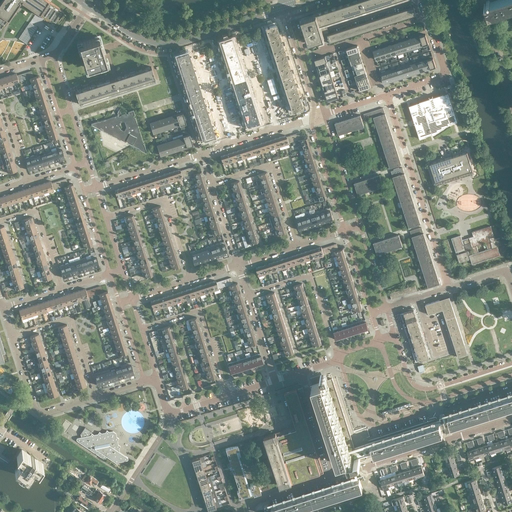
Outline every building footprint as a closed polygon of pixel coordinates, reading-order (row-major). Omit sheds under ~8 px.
[(0,29),(1,30),(20,2),(21,3),(22,2),(39,13),(38,14),(41,16),(42,15),(50,20),(50,19),(55,22),(58,19),(59,20),(64,13),(58,8),(59,7),(48,0),(3,0),(2,3),(0,2),(0,3),(0,29)] [(369,9),(396,0),(358,0),(316,14),(316,13),(314,14),(313,14),(313,15),(299,19),(300,22),(302,22),(307,35),(308,38),(306,39),(306,41),(307,44),(309,43),(312,42),(316,41),(318,46),(330,42),(327,34),(329,34),(327,28),(325,23),(360,12),(369,9)] [(488,15),(511,7),(511,0),(500,0),(484,5),(485,6),(488,15)] [(416,15),(413,7),(407,9),(408,11),(410,17),(416,15)] [(410,17),(408,11),(407,9),(402,10),(403,13),(404,18),(404,19),(410,17)] [(404,18),(403,13),(402,10),(396,12),(397,15),(399,20),(404,19),(404,18)] [(399,20),(397,15),(396,12),(390,14),(391,17),(393,22),(399,20)] [(393,22),(391,17),(390,14),(385,16),(386,19),(387,24),(393,22)] [(387,24),(386,19),(385,16),(379,18),(380,21),(381,26),(387,24)] [(381,26),(380,21),(379,18),(373,20),(374,22),(376,28),(381,26)] [(376,28),(374,22),(373,20),(367,21),(368,24),(370,29),(370,30),(376,28)] [(27,43),(37,26),(29,21),(19,38),(27,43)] [(370,29),(368,24),(367,21),(362,23),(363,26),(364,31),(370,30),(370,29)] [(280,35),(278,32),(280,31),(279,29),(278,29),(276,26),(275,24),(276,24),(275,23),(269,26),(269,25),(267,26),(265,27),(269,41),(280,38),(279,35),(280,35)] [(364,31),(363,26),(362,23),(356,25),(357,28),(358,33),(364,31)] [(358,33),(357,28),(356,25),(353,26),(350,27),(351,30),(353,35),(358,33)] [(353,35),(351,30),(350,27),(347,28),(344,29),(345,32),(347,37),(353,35)] [(347,37),(345,32),(344,29),(342,30),(339,31),(340,34),(341,39),(347,37)] [(341,39),(340,34),(339,31),(336,31),(333,32),(334,35),(336,40),(336,41),(341,39)] [(336,40),(334,35),(333,32),(329,34),(327,34),(330,42),(330,43),(336,41),(336,40)] [(423,45),(428,43),(425,34),(420,36),(423,45)] [(79,42),(81,49),(81,50),(87,67),(106,61),(106,60),(100,42),(98,36),(79,43),(79,42)] [(424,47),(423,45),(420,36),(415,38),(419,49),(424,47)] [(236,49),(235,46),(237,45),(236,43),(234,43),(233,40),(232,40),(232,38),(232,37),(225,40),(225,39),(223,40),(221,41),(226,55),(236,52),(235,50),(236,49)] [(284,49),(283,46),(285,45),(284,42),(283,43),(282,43),(281,39),(281,40),(280,38),(269,41),(274,55),(284,51),(284,49)] [(419,49),(415,38),(410,39),(413,50),(419,49)] [(413,50),(410,39),(405,41),(407,50),(408,52),(413,50)] [(407,50),(405,41),(399,43),(402,52),(403,52),(407,50)] [(402,52),(399,43),(394,44),(397,53),(398,55),(403,54),(403,52),(402,52)] [(397,53),(394,44),(389,46),(392,57),(393,57),(392,55),(397,53)] [(359,51),(357,45),(346,49),(348,54),(359,51)] [(392,57),(389,46),(384,48),(387,59),(392,57)] [(387,59),(384,48),(379,49),(381,58),(382,58),(382,60),(387,59)] [(381,58),(379,49),(373,51),(374,54),(376,60),(381,58)] [(192,63),(191,60),(193,59),(192,57),(190,57),(189,54),(188,54),(188,52),(188,51),(181,54),(179,54),(177,55),(182,69),(192,66),(192,64),(192,63)] [(289,63),(287,60),(289,59),(288,56),(287,57),(285,53),(285,54),(284,51),(274,55),(278,69),(289,65),(288,63),(289,63)] [(350,60),(361,56),(360,53),(359,51),(348,54),(350,60)] [(240,63),(239,60),(241,59),(240,56),(238,57),(237,54),(236,52),(226,55),(230,69),(241,66),(240,63)] [(316,65),(327,61),(325,56),(314,59),(316,65)] [(362,61),(361,56),(350,60),(351,65),(362,61)] [(436,67),(433,58),(428,59),(431,68),(436,67)] [(431,68),(428,59),(423,61),(425,70),(431,68)] [(318,70),(328,66),(327,61),(316,65),(318,70)] [(364,66),(362,61),(351,65),(353,70),(364,66)] [(425,70),(423,61),(417,63),(420,72),(425,70)] [(415,73),(412,64),(411,62),(406,64),(410,75),(415,73)] [(420,72),(417,63),(412,64),(415,73),(420,72)] [(410,75),(406,64),(405,64),(401,66),(405,77),(410,75)] [(293,77),(292,74),(293,73),(294,73),(293,70),(291,71),(290,67),(289,67),(289,65),(278,69),(283,83),(293,79),(293,77)] [(197,77),(195,74),(197,73),(196,70),(196,71),(194,71),(193,68),(192,66),(182,69),(184,76),(186,83),(197,80),(196,77),(197,77)] [(245,77),(244,74),(246,73),(245,70),(243,71),(242,67),(241,68),(241,66),(230,69),(234,83),(245,79),(244,77),(245,77)] [(319,75),(330,72),(328,66),(318,70),(319,75)] [(366,71),(364,66),(353,70),(355,75),(366,71)] [(405,77),(401,66),(396,67),(396,69),(399,78),(405,77)] [(113,91),(155,77),(151,67),(75,91),(79,102),(113,91)] [(394,80),(391,69),(385,71),(389,82),(394,80)] [(396,69),(392,71),(391,69),(394,80),(399,78),(396,69)] [(366,74),(366,71),(355,75),(356,80),(367,77),(366,74)] [(389,82),(385,71),(380,72),(384,83),(389,82)] [(321,80),(332,77),(330,72),(319,75),(321,80)] [(19,82),(17,75),(16,73),(11,75),(14,84),(19,82)] [(40,81),(38,76),(33,77),(30,78),(29,78),(31,84),(40,81)] [(321,80),(323,85),(333,82),(332,77),(321,80)] [(369,82),(367,77),(356,80),(358,85),(369,82)] [(249,91),(248,88),(250,87),(249,84),(247,85),(246,81),(246,82),(245,79),(234,83),(239,97),(250,93),(249,91)] [(298,91),(296,88),(298,87),(297,84),(295,85),(294,81),(293,79),(283,83),(287,97),(298,93),(297,91),(298,91)] [(201,91),(200,88),(202,87),(201,84),(200,85),(199,85),(198,81),(197,82),(197,80),(186,83),(191,97),(201,93),(201,91)] [(323,85),(324,90),(335,87),(333,82),(323,85)] [(358,86),(360,91),(371,88),(369,82),(358,86)] [(324,90),(326,96),(337,92),(335,87),(324,90)] [(326,96),(328,101),(339,98),(337,92),(326,96)] [(205,105),(204,102),(206,101),(205,98),(203,99),(202,95),(201,93),(191,97),(195,111),(206,107),(205,105)] [(254,105),(253,102),(254,101),(254,98),(252,99),(251,95),(250,95),(250,93),(239,97),(243,111),(254,107),(253,105),(254,105)] [(302,105),(301,101),(303,101),(302,98),(301,98),(300,99),(299,95),(298,95),(298,93),(287,97),(292,110),(291,110),(292,111),(294,110),(296,110),(302,107),(302,105)] [(453,110),(448,93),(444,95),(443,94),(433,97),(432,96),(431,96),(430,97),(430,96),(429,97),(429,99),(417,103),(409,106),(414,122),(420,139),(426,137),(426,136),(430,135),(432,134),(433,134),(440,130),(440,131),(441,130),(442,130),(443,129),(443,128),(450,124),(450,123),(454,122),(454,123),(456,122),(457,122),(453,110)] [(210,119),(209,116),(210,115),(211,115),(210,112),(208,113),(207,109),(206,109),(206,107),(195,111),(200,125),(210,121),(209,119),(210,119)] [(258,119),(257,115),(259,115),(258,112),(256,113),(255,109),(254,107),(243,111),(248,124),(248,125),(250,124),(252,124),(259,121),(258,121),(258,119)] [(147,152),(144,143),(143,144),(142,142),(143,142),(135,118),(134,118),(134,116),(135,115),(133,110),(128,112),(128,113),(126,114),(126,113),(121,114),(121,115),(118,116),(118,115),(98,122),(98,121),(91,123),(91,124),(91,125),(99,129),(100,128),(101,129),(125,142),(126,141),(133,144),(132,145),(139,149),(139,150),(145,153),(146,153),(146,152),(147,152)] [(378,115),(375,116),(373,117),(377,130),(389,126),(385,113),(378,115)] [(178,120),(176,115),(171,116),(174,126),(179,125),(179,124),(178,120)] [(364,125),(362,120),(360,115),(347,119),(351,129),(354,128),(355,130),(360,128),(360,126),(364,125)] [(174,126),(171,116),(166,118),(169,128),(174,126)] [(169,128),(166,118),(161,120),(164,129),(169,128)] [(351,129),(347,119),(335,123),(338,133),(342,132),(342,133),(348,132),(347,130),(351,129)] [(164,129),(161,120),(155,121),(159,131),(164,129)] [(159,131),(155,121),(150,123),(153,133),(159,131)] [(214,133),(213,129),(215,129),(214,126),(212,127),(211,123),(210,121),(200,125),(204,138),(204,139),(206,138),(208,138),(215,136),(215,135),(214,133)] [(393,139),(389,126),(377,130),(381,142),(393,139)] [(58,137),(56,132),(48,135),(49,140),(58,137)] [(186,147),(185,141),(183,137),(178,139),(181,148),(186,147)] [(181,148),(178,139),(173,140),(176,150),(181,148)] [(397,151),(393,139),(381,142),(386,155),(397,151)] [(176,150),(173,140),(168,142),(171,152),(176,150)] [(171,152),(168,142),(163,143),(166,153),(171,152)] [(166,153),(163,143),(157,145),(160,155),(166,153)] [(62,149),(61,146),(56,148),(57,150),(60,160),(65,158),(62,149)] [(57,150),(52,152),(55,162),(60,160),(57,150)] [(401,164),(397,151),(386,155),(390,168),(390,169),(393,177),(404,173),(402,166),(401,164)] [(55,162),(52,152),(46,154),(49,163),(55,162)] [(469,171),(472,170),(471,165),(467,152),(452,157),(444,159),(430,164),(435,182),(469,171)] [(49,163),(46,154),(41,155),(44,165),(49,163)] [(35,157),(36,157),(35,155),(29,157),(33,168),(38,167),(35,157)] [(44,165),(41,155),(36,157),(35,157),(38,167),(44,165)] [(33,168),(29,157),(24,158),(28,170),(33,168)] [(17,170),(16,165),(7,168),(8,173),(17,170)] [(406,179),(404,173),(393,177),(392,177),(395,183),(406,179)] [(166,174),(161,175),(164,183),(165,187),(170,186),(169,182),(166,174)] [(383,185),(379,175),(367,179),(370,189),(373,188),(374,189),(379,187),(379,186),(383,185)] [(370,189),(367,179),(354,183),(357,193),(361,192),(362,193),(367,191),(367,190),(370,189)] [(410,192),(406,179),(395,183),(399,196),(410,192)] [(54,190),(53,189),(51,183),(51,181),(45,183),(48,191),(54,190)] [(73,183),(68,185),(65,186),(64,186),(66,192),(75,189),(73,183)] [(414,205),(410,192),(399,196),(403,208),(414,205)] [(414,205),(403,208),(405,215),(416,211),(414,205)] [(333,219),(330,207),(325,209),(329,221),(333,219)] [(329,221),(325,209),(320,210),(324,222),(329,221)] [(324,222),(320,210),(315,212),(319,224),(324,222)] [(416,211),(405,215),(409,227),(420,224),(416,211)] [(319,224),(315,212),(310,214),(314,226),(319,224)] [(314,226),(310,214),(305,215),(309,227),(314,226)] [(309,227),(305,215),(301,217),(304,229),(309,227)] [(34,222),(32,217),(23,219),(25,225),(34,222)] [(304,229),(301,217),(296,218),(300,230),(304,229)] [(469,259),(470,258),(472,264),(500,255),(497,246),(502,245),(499,238),(495,239),(494,237),(489,238),(489,236),(493,235),(490,226),(472,232),(473,236),(467,238),(462,240),(460,235),(451,238),(456,252),(457,254),(456,254),(459,262),(469,259)] [(410,231),(412,236),(423,233),(421,227),(410,231)] [(427,245),(423,233),(412,236),(416,249),(427,245)] [(402,245),(399,234),(386,238),(389,249),(393,248),(393,249),(399,247),(398,246),(402,245)] [(389,249),(386,238),(373,243),(377,253),(380,252),(381,253),(386,251),(386,250),(389,249)] [(93,245),(91,240),(82,243),(84,248),(93,245)] [(228,253),(224,241),(219,243),(223,255),(228,253)] [(223,255),(219,243),(214,244),(218,256),(223,255)] [(218,256),(214,244),(209,246),(213,258),(218,256)] [(432,258),(427,245),(416,249),(420,262),(432,258)] [(213,258),(209,246),(205,248),(208,259),(213,258)] [(208,259),(205,248),(200,249),(204,261),(208,259)] [(204,261),(200,249),(195,251),(199,263),(204,261)] [(199,263),(195,251),(190,252),(194,264),(199,263)] [(98,260),(96,254),(91,256),(91,258),(92,258),(95,268),(99,266),(99,265),(98,260)] [(86,260),(86,257),(85,257),(80,259),(84,271),(89,269),(86,260)] [(92,258),(91,258),(86,260),(89,269),(95,268),(92,258)] [(436,271),(432,258),(420,262),(424,274),(436,271)] [(84,271),(80,259),(75,261),(78,273),(84,271)] [(78,273),(75,261),(69,262),(73,275),(78,273)] [(73,275),(69,262),(64,264),(68,276),(73,275)] [(68,276),(64,264),(59,266),(62,277),(63,278),(68,276)] [(440,283),(436,271),(424,274),(428,287),(440,283)] [(52,278),(50,273),(41,276),(43,281),(52,278)] [(24,287),(22,282),(13,285),(15,290),(24,287)] [(88,297),(86,291),(85,289),(80,290),(83,299),(88,297)] [(109,296),(108,291),(103,292),(100,293),(99,294),(100,299),(109,296)] [(452,306),(449,296),(435,301),(438,311),(443,309),(452,306)] [(458,323),(452,306),(443,309),(448,326),(458,323)] [(27,317),(24,308),(19,310),(22,319),(27,317)] [(430,357),(417,314),(415,309),(400,313),(400,314),(397,315),(399,319),(402,318),(416,362),(430,357)] [(368,329),(366,321),(365,319),(360,321),(364,331),(366,330),(368,329)] [(459,329),(458,323),(448,326),(450,332),(459,329)] [(68,329),(67,324),(58,327),(60,332),(68,329)] [(461,334),(459,329),(450,332),(452,337),(461,334)] [(40,338),(39,333),(30,336),(32,341),(40,338)] [(463,339),(461,334),(452,337),(453,343),(463,339)] [(127,353),(126,347),(117,350),(118,355),(127,353)] [(468,354),(466,349),(456,352),(458,357),(468,354)] [(263,363),(260,355),(260,353),(255,355),(258,364),(258,365),(260,364),(263,363)] [(134,374),(130,362),(125,363),(129,375),(134,374)] [(129,375),(125,363),(120,365),(124,377),(129,375)] [(124,377),(120,365),(115,367),(118,379),(124,377)] [(118,379),(115,367),(109,368),(113,380),(118,379)] [(113,380),(109,368),(104,370),(108,382),(113,380)] [(108,382),(104,370),(98,372),(102,384),(108,382)] [(102,384),(98,372),(94,373),(97,385),(102,384)] [(349,432),(332,378),(329,379),(312,384),(337,463),(346,460),(348,466),(352,465),(354,464),(360,462),(359,458),(364,456),(363,452),(357,453),(356,449),(354,450),(353,449),(353,447),(351,440),(348,432),(349,432)] [(87,386),(85,380),(76,383),(78,389),(87,386)] [(59,395),(57,389),(48,392),(50,398),(59,395)] [(323,473),(310,430),(296,389),(284,393),(295,426),(264,436),(280,487),(323,473)] [(511,407),(511,391),(442,414),(444,421),(446,420),(444,415),(450,413),(451,416),(447,417),(448,420),(450,427),(450,428),(511,407)] [(233,414),(217,420),(218,423),(234,417),(233,414)] [(450,427),(448,420),(446,420),(444,421),(442,414),(439,415),(441,418),(441,420),(442,424),(443,424),(446,434),(450,432),(448,428),(450,427)] [(435,426),(434,423),(440,421),(441,420),(441,418),(439,419),(363,443),(353,447),(353,449),(364,445),(373,442),(374,445),(370,446),(372,451),(374,457),(441,435),(442,435),(441,432),(439,424),(435,426)] [(120,446),(117,443),(118,443),(118,442),(117,441),(119,438),(116,436),(115,433),(116,433),(113,431),(112,431),(109,432),(107,430),(105,433),(102,433),(99,431),(97,434),(94,435),(92,433),(91,433),(91,432),(85,427),(80,434),(81,434),(81,437),(78,438),(77,438),(76,439),(76,440),(77,440),(77,441),(105,459),(106,456),(117,463),(118,461),(127,460),(127,459),(128,459),(128,458),(128,457),(127,457),(119,451),(118,448),(120,446)] [(239,452),(237,445),(225,449),(227,456),(239,452)] [(43,464),(36,459),(35,460),(33,458),(34,457),(31,456),(31,457),(28,455),(29,454),(22,449),(16,457),(17,458),(18,458),(18,459),(18,460),(19,460),(20,461),(14,469),(18,472),(17,472),(18,473),(19,474),(20,475),(21,476),(22,476),(23,476),(24,477),(24,476),(28,478),(33,470),(34,470),(35,471),(36,471),(37,471),(38,471),(43,464)] [(475,458),(472,450),(467,451),(470,460),(475,458)] [(240,459),(239,456),(240,455),(241,455),(239,452),(227,456),(230,462),(240,459)] [(454,458),(453,453),(444,456),(446,461),(454,458)] [(242,466),(240,459),(230,462),(232,469),(242,466)] [(348,468),(346,462),(338,465),(339,470),(348,468)] [(76,481),(83,471),(71,463),(65,472),(69,475),(69,476),(76,481)] [(290,511),(363,489),(359,478),(355,480),(355,477),(358,476),(356,470),(354,464),(352,465),(354,470),(356,474),(265,503),(265,504),(268,503),(268,504),(274,503),(275,506),(271,507),(272,511),(290,511)] [(503,470),(501,465),(492,468),(494,473),(503,470)] [(244,473),(242,466),(232,469),(234,476),(244,473)] [(424,475),(422,466),(416,468),(419,476),(424,475)] [(459,474),(458,468),(449,471),(451,477),(459,474)] [(247,480),(244,473),(234,476),(236,483),(247,480)] [(98,481),(89,475),(87,477),(84,475),(82,479),(90,485),(92,482),(96,484),(98,481)] [(388,486),(385,477),(380,479),(383,488),(388,486)] [(477,484),(476,478),(467,481),(469,487),(477,484)] [(249,487),(248,485),(247,480),(236,483),(239,490),(249,487)] [(261,493),(258,484),(257,481),(250,484),(248,485),(249,487),(251,494),(253,493),(254,495),(261,493)] [(95,493),(91,491),(93,489),(86,485),(81,482),(78,487),(80,489),(82,487),(90,493),(93,495),(92,496),(94,498),(100,503),(103,499),(95,493)] [(251,494),(249,487),(239,490),(237,491),(239,498),(250,495),(250,494),(251,494)] [(106,495),(99,490),(99,491),(96,489),(94,492),(95,492),(95,493),(103,499),(106,495)] [(76,492),(72,497),(76,500),(75,501),(84,507),(85,506),(88,500),(82,497),(83,496),(81,495),(80,495),(76,492)] [(433,498),(432,493),(423,495),(425,501),(433,498)] [(405,502),(403,496),(394,499),(396,504),(405,502)] [(511,501),(511,499),(511,496),(502,499),(504,504),(511,501)]
